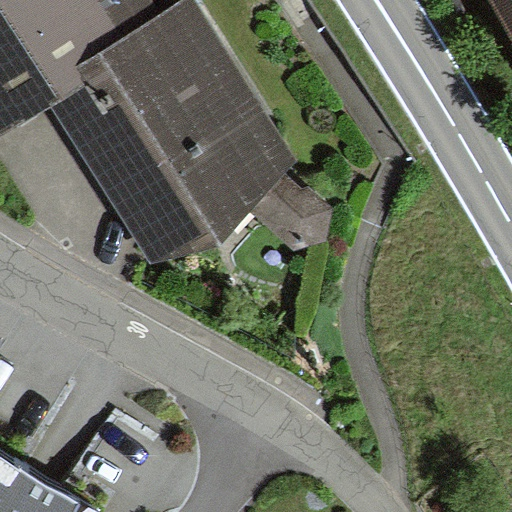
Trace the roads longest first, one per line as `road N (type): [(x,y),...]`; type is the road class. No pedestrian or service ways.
road 1 (residential): [(0,255),(274,411),(204,511)]
road 2 (secondary): [(369,0),(511,227)]
